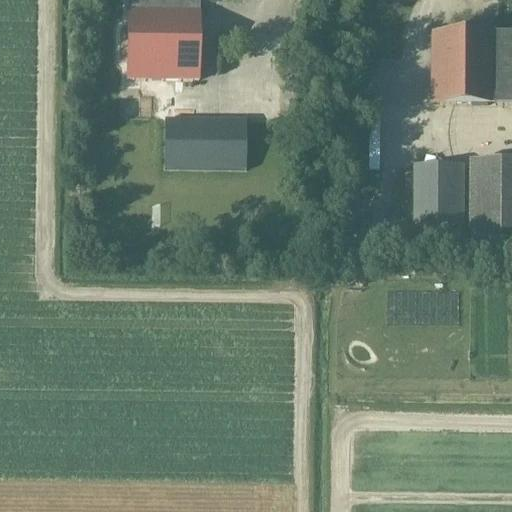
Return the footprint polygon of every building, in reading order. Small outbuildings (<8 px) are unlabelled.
[(127,0),(125,81),(197,82),(198,0),(127,0)] [(511,34),(502,34),(431,34),(431,105),(502,106),(511,105),(511,34)] [(162,170),(191,171),(243,171),(243,123),(162,122),(162,170)] [(511,167),(470,168),(471,257),(511,257),(511,167)] [(464,255),(465,168),(414,168),(413,254),(464,255)]
